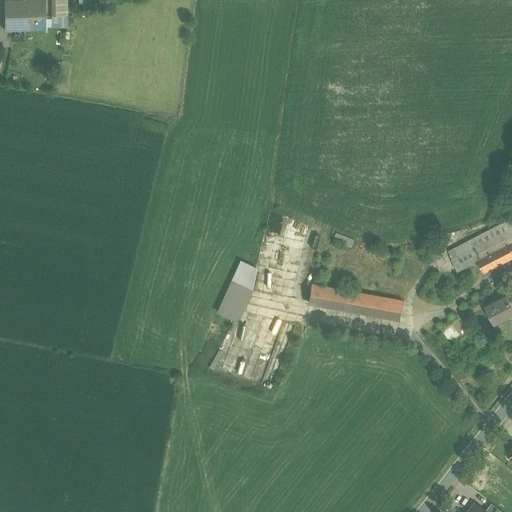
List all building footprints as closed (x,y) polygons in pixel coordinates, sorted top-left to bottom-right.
[(45,0),(25,0),(25,1),(6,2),(6,30),(46,29),(45,0)] [(510,230),(472,249),(485,273),(511,258),(511,231),(511,229),(510,230)] [(436,238),(426,241),(434,261),(443,256),(436,238)] [(242,261),(219,312),(236,321),(239,313),(242,314),(252,293),(257,267),(242,261)] [(404,301),(312,284),(309,303),(400,319),(404,301)] [(508,296),(487,306),(495,323),(504,319),(504,317),(511,313),(511,294),(508,296)] [(451,328),(444,334),(450,341),(455,337),(456,338),(459,335),(457,331),(455,333),(451,328)] [(475,502),(467,511),(487,511),(485,510),(475,502)] [(503,511),(491,502),(485,510),(487,511),(503,511)]
